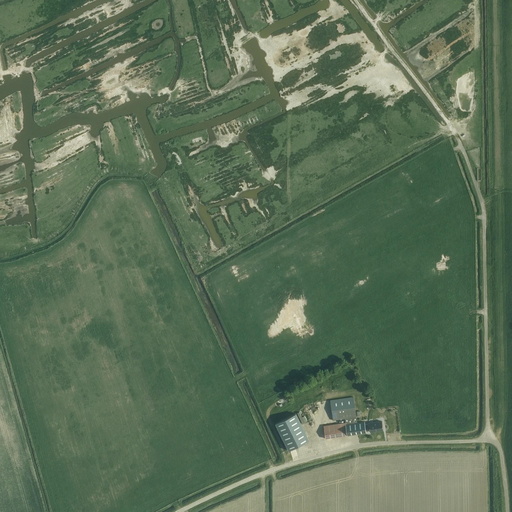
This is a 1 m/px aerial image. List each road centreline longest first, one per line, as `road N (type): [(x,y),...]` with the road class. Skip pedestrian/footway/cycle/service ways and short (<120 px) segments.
road 1 (unclassified): [(183,511),(338,452),(486,439)]
road 2 (unclassified): [(486,439),(484,216),(455,136)]
road 3 (track): [(455,136),(353,0)]
